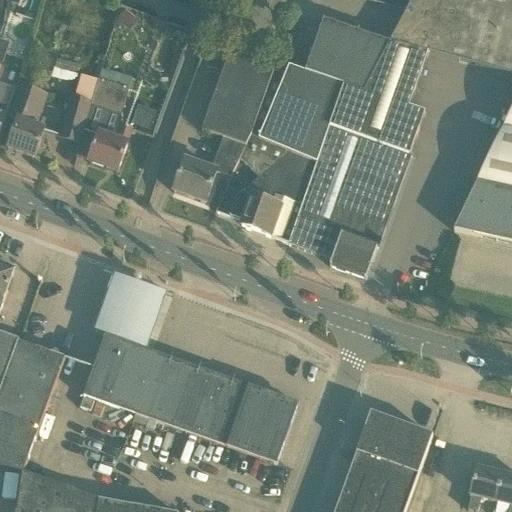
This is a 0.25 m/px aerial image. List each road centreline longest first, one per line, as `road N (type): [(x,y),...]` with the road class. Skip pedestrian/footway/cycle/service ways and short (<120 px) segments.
road 1 (tertiary): [(366,324),(0,192)]
road 2 (unclassified): [(296,511),(366,324)]
road 3 (tertiary): [(511,367),(366,324)]
